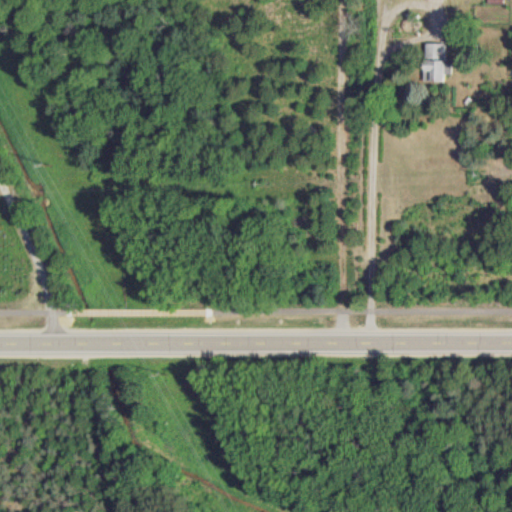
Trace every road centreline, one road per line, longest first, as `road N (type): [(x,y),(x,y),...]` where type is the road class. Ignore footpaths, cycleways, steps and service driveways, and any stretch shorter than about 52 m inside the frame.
road 1 (tertiary): [(511,342),(0,343)]
road 2 (track): [(356,0),(345,342)]
